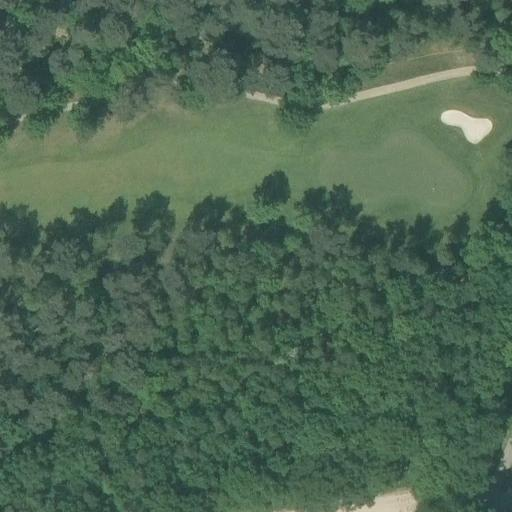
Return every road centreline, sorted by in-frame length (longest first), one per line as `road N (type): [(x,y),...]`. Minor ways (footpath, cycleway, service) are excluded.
road 1 (track): [(511,317),(502,335),(374,401),(270,419),(126,390),(0,401)]
road 2 (track): [(372,511),(492,493)]
